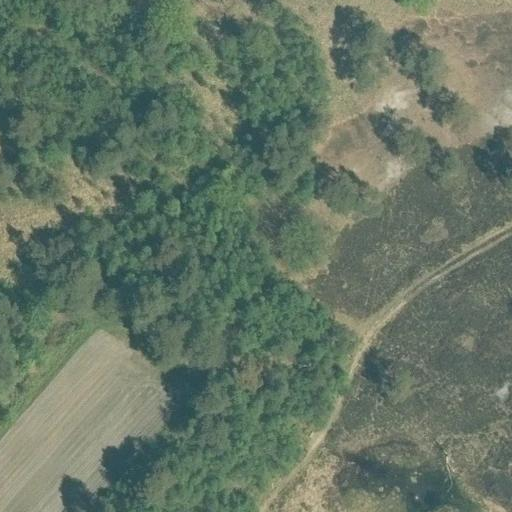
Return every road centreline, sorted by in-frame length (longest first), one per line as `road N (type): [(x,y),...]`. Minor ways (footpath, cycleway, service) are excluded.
road 1 (track): [(369,332),(288,363),(192,378)]
road 2 (track): [(511,231),(404,298),(369,332)]
